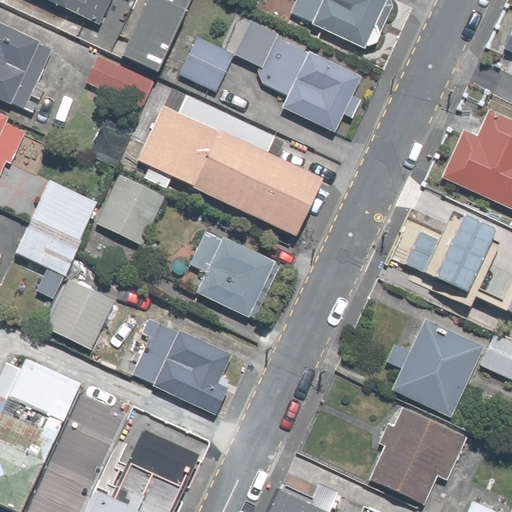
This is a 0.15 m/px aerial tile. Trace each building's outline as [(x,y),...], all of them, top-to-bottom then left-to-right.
[(101,0),(32,0),(91,25),(101,0)] [(177,13),(146,0),(126,0),(103,57),(150,77),(177,13)] [(288,0),(281,16),(354,50),(377,0),(288,0)] [(47,52),(0,28),(0,106),(15,114),(47,52)] [(511,33),(496,71),(511,78),(511,33)] [(269,108),(281,113),(280,117),(326,137),(357,67),(311,46),(308,53),(271,36),(251,81),(276,93),(269,108)] [(227,57),(189,38),(170,76),(209,95),(227,57)] [(150,77),(103,57),(95,53),(80,89),(124,108),(125,105),(137,110),(150,77)] [(511,113),(485,102),(471,134),(453,127),(430,184),(511,218),(511,113)] [(311,175),(154,105),(127,165),(284,235),(311,175)] [(0,167),(20,131),(0,120),(0,167)] [(148,192),(109,174),(86,224),(125,242),(148,192)] [(26,290),(46,299),(87,202),(36,180),(4,255),(35,268),(26,290)] [(489,315),(501,285),(511,289),(511,286),(511,238),(458,217),(428,290),(489,315)] [(195,275),(186,294),(243,322),(273,260),(203,226),(182,268),(195,275)] [(110,299),(61,277),(37,329),(86,352),(110,299)] [(143,341),(124,377),(205,418),(235,359),(145,313),(133,336),(143,341)] [(373,363),(393,371),(384,392),(443,416),(473,343),(414,319),(402,348),(383,340),(373,363)] [(511,375),(511,340),(483,331),(470,368),(510,381),(511,375)] [(0,421),(0,510),(3,511),(24,511),(79,394),(83,387),(27,361),(23,371),(0,421)] [(0,420),(23,371),(6,364),(0,376),(0,420)] [(79,394),(24,511),(85,511),(92,496),(129,417),(79,394)] [(461,433),(445,427),(391,406),(362,481),(416,502),(426,475),(442,481),(461,433)] [(92,496),(126,511),(175,511),(208,442),(134,408),(129,417),(92,496)] [(331,511),(339,496),(318,486),(311,501),(284,489),(280,496),(274,493),(265,511),(331,511)] [(126,511),(92,496),(85,511),(126,511)] [(491,511),(472,503),(468,511),(491,511)]
